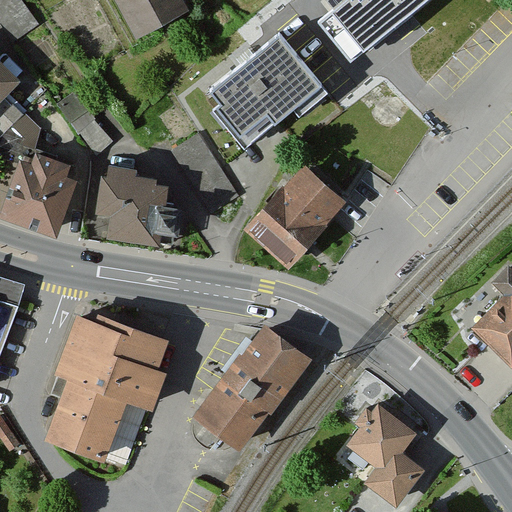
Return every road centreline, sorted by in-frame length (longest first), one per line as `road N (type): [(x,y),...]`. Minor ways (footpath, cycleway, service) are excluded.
road 1 (secondary): [(340,321),(291,303),(0,244)]
road 2 (residential): [(496,72),(403,201),(340,321)]
road 3 (secondary): [(466,425),(409,369),(340,321)]
